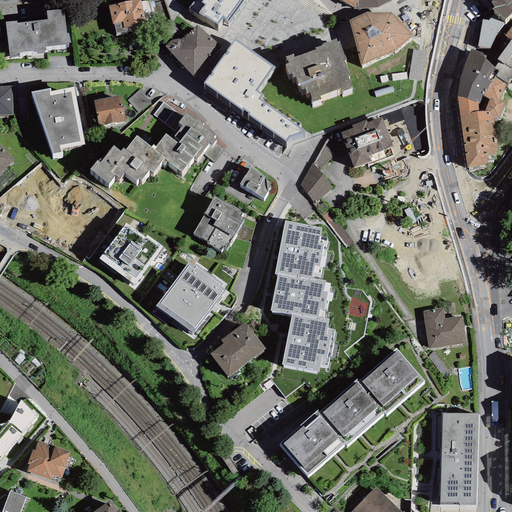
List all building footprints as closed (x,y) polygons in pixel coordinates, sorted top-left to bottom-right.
[(140,0),(133,0),(108,6),(112,24),(113,24),(116,36),(155,27),(149,0),(148,0),(141,2),(140,0)] [(194,0),(188,8),(197,14),(199,12),(217,26),(222,19),(228,23),(244,0),(194,0)] [(357,0),(353,8),(353,9),(378,8),(392,0),(357,0)] [(511,0),(494,0),(491,2),(494,8),(492,9),(505,19),(508,17),(511,12),(511,0)] [(17,21),(5,22),(9,56),(27,52),(46,50),(45,47),(68,44),(67,33),(64,8),(46,10),(47,20),(17,23),(17,21)] [(366,12),(349,20),(361,65),(395,50),(414,34),(391,12),(366,12)] [(488,21),(482,20),(478,47),(491,48),(498,31),(505,23),(491,18),(488,21)] [(171,40),(165,46),(193,77),(221,47),(197,25),(180,40),(179,38),(171,40)] [(293,54),(285,57),(287,63),(285,64),(288,74),(291,73),(293,78),(296,77),(299,87),(300,86),(301,90),(304,89),(306,93),(310,92),(312,98),(310,99),(312,103),(321,99),(320,96),(341,89),(342,92),(352,88),(348,77),(350,76),(344,61),(346,60),(339,41),(337,42),(336,39),(322,44),(323,45),(315,48),(316,50),(295,57),(293,54)] [(511,39),(497,59),(499,61),(495,67),(487,79),(492,82),(495,76),(507,84),(508,85),(511,83),(511,39)] [(275,67),(235,40),(203,83),(286,141),(289,137),(306,131),(299,127),(301,123),(263,96),(263,95),(257,90),(275,67)] [(482,53),(471,49),(464,66),(487,79),(495,67),(482,53)] [(492,82),(487,79),(464,66),(460,76),(457,97),(479,103),(481,95),(489,100),(491,98),(497,101),(501,100),(507,84),(495,76),(492,82)] [(0,115),(13,115),(12,86),(0,85),(0,115)] [(51,88),(31,92),(53,154),(62,154),(61,149),(85,145),(74,87),(51,91),(51,88)] [(140,89),(127,100),(139,113),(151,102),(140,89)] [(121,95),(94,100),(99,126),(126,121),(121,95)] [(457,97),(464,138),(496,135),(493,118),(499,118),(505,102),(501,100),(497,101),(491,98),(489,100),(485,111),(479,112),(479,103),(457,97)] [(153,145),(151,147),(167,160),(181,172),(194,157),(196,159),(209,143),(211,145),(216,140),(213,137),(215,135),(202,125),(204,123),(198,118),(196,121),(186,113),(178,123),(182,126),(174,137),(179,141),(178,143),(166,134),(155,147),(153,145)] [(352,128),(340,132),(354,168),(367,163),(368,166),(395,156),(391,147),(393,147),(382,117),(367,122),(366,120),(351,126),(352,128)] [(496,135),(464,138),(467,168),(486,165),(489,160),(493,160),(493,155),(494,154),(498,149),(496,135)] [(165,164),(167,160),(151,147),(136,136),(125,150),(123,148),(120,151),(113,146),(100,162),(97,160),(90,169),(108,184),(115,175),(119,179),(125,172),(136,181),(139,178),(141,180),(150,169),(154,172),(162,162),(165,164)] [(0,173),(14,160),(0,145),(0,173)] [(333,188),(312,163),(300,186),(315,203),(333,188)] [(245,175),(239,184),(264,198),(268,192),(267,189),(269,188),(269,187),(270,185),(270,184),(269,182),(268,181),(266,180),(266,178),(251,167),(245,176),(245,175)] [(54,213),(80,225),(91,203),(65,191),(54,213)] [(243,213),(214,196),(193,233),(207,242),(207,243),(221,251),(223,247),(226,249),(244,219),(240,217),(243,213)] [(322,228),(285,221),(275,274),(277,275),(278,273),(312,279),(312,276),(322,278),(329,242),(327,242),(327,239),(320,237),(322,228)] [(145,237),(126,223),(99,259),(134,285),(155,257),(157,258),(164,248),(147,235),(145,237)] [(193,266),(188,262),(156,306),(193,333),(225,290),(221,286),(222,284),(195,264),(193,266)] [(323,291),(325,281),(312,279),(278,273),(277,275),(271,311),(291,315),(292,313),(323,318),(324,311),(326,311),(329,292),(323,291)] [(443,308),(423,311),(428,349),(466,343),(462,316),(445,318),(443,308)] [(327,328),(329,319),(323,318),(292,313),(291,315),(282,365),(319,372),(320,364),(328,366),(329,357),(327,357),(328,354),(331,354),(333,341),(331,340),(331,338),(333,338),(335,329),(327,328)] [(265,349),(245,322),(220,340),(223,344),(210,354),(227,377),(265,349)] [(425,381),(396,349),(359,381),(358,379),(320,412),(318,410),(279,444),(307,477),(345,443),(347,446),(385,413),(387,415),(425,381)] [(0,458),(4,456),(39,415),(33,409),(31,411),(21,400),(10,420),(0,423),(0,458)] [(476,506),(478,413),(442,413),(440,505),(476,506)] [(70,452),(38,441),(35,451),(32,450),(27,464),(29,465),(27,471),(51,480),(53,475),(61,478),(70,452)] [(402,511),(401,511),(376,487),(351,511),(404,511),(403,511),(402,511)] [(20,511),(26,497),(10,491),(1,511),(20,511)] [(117,511),(110,500),(93,511),(121,511),(119,509),(117,511)]
